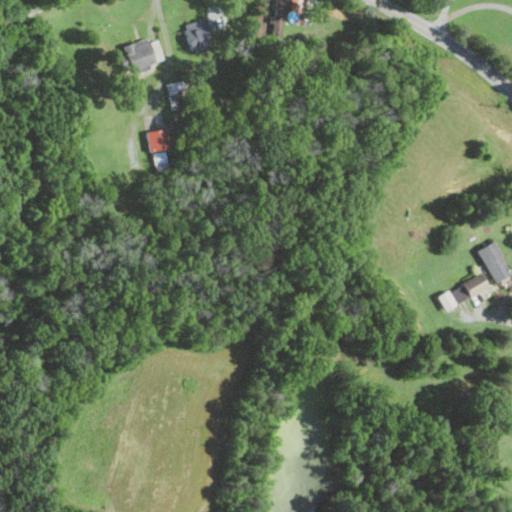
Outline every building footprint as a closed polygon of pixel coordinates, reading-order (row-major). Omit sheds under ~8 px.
[(275,0),(275,12),(288,12),(288,0),(275,0)] [(300,10),(301,0),(290,0),(289,9),(300,10)] [(183,24),(191,52),(210,47),(206,33),(210,32),(206,18),(183,24)] [(129,73),(149,68),(148,63),(162,60),(157,40),(146,42),(146,39),(123,44),(129,73)] [(153,173),(167,170),(163,149),(168,148),(164,128),(145,132),(153,173)] [(511,273),(493,240),(476,249),(493,282),(511,273)] [(442,309),(488,287),(481,272),(435,295),(442,309)]
